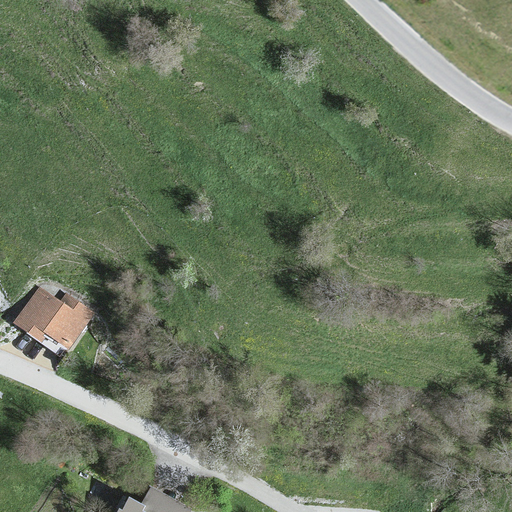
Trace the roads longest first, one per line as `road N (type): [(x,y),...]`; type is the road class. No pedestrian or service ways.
road 1 (residential): [(301,511),(0,361)]
road 2 (residential): [(511,119),(431,67),(361,0)]
